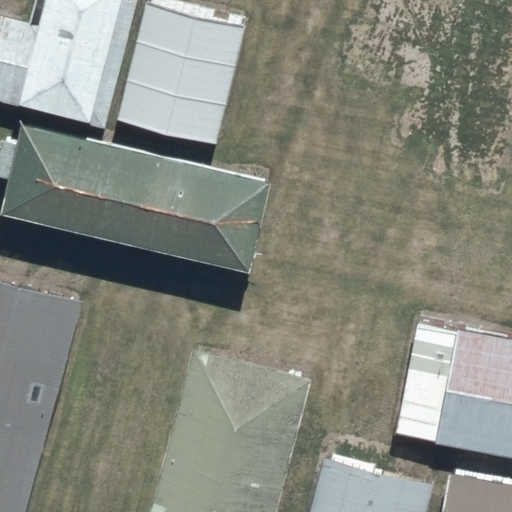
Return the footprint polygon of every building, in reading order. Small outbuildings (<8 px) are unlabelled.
[(0,0),(0,118),(91,138),(123,0),(0,0)] [(511,0),(362,0),(358,27),(347,25),(333,103),(393,113),(386,156),(428,163),(423,193),(508,208),(511,182),(511,0)] [(239,193),(127,167),(97,294),(237,326),(233,343),(333,366),(350,291),(371,296),(401,167),(306,145),(297,184),(244,172),(239,193)] [(155,511),(200,326),(0,278),(0,386),(30,394),(23,425),(45,430),(25,511),(155,511)] [(318,371),(207,344),(165,511),(298,511),(321,420),(306,416),(318,371)] [(511,511),(511,396),(416,376),(396,468),(363,461),(355,498),(321,491),(316,511),(511,511)]
